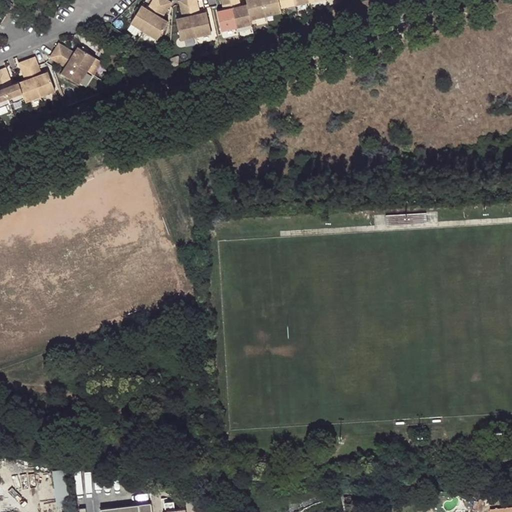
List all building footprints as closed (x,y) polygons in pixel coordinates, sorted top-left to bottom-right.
[(163,0),(153,0),(150,5),(158,9),(163,0)] [(163,0),(158,9),(165,14),(172,2),(169,0),(163,0)] [(188,0),(180,0),(183,13),(192,11),(188,0)] [(188,0),(192,11),(200,9),(198,0),(188,0)] [(267,15),(263,0),(247,0),(248,3),(252,18),(267,15)] [(281,7),(279,0),(263,0),(267,15),(282,11),(281,7)] [(248,3),(242,4),(233,6),(238,27),(253,23),(252,18),(248,3)] [(156,13),(148,8),(143,5),(132,23),(145,31),(156,13)] [(150,5),(148,8),(156,13),(158,9),(150,5)] [(238,27),(233,6),(224,8),(218,10),(223,30),(238,27)] [(212,33),(207,11),(201,12),(192,14),(197,36),(212,33)] [(157,39),(169,21),(163,17),(156,13),(145,31),(157,39)] [(192,14),(184,16),(177,18),(182,39),(197,36),(192,14)] [(53,51),(66,58),(70,51),(57,43),(53,51)] [(109,50),(103,46),(99,50),(106,55),(109,50)] [(73,53),(68,60),(86,71),(92,75),(101,62),(76,47),(73,53)] [(48,59),(61,66),(66,58),(53,51),(48,59)] [(26,58),(31,73),(39,69),(34,55),(26,58)] [(17,61),(23,76),(31,73),(26,58),(17,61)] [(68,60),(63,68),(60,74),(78,85),(86,71),(68,60)] [(0,67),(0,79),(1,84),(10,81),(5,66),(0,67)] [(54,90),(47,70),(40,73),(32,76),(39,95),(54,90)] [(32,76),(24,78),(17,81),(23,97),(25,101),(39,95),(32,76)] [(23,97),(17,81),(11,83),(2,87),(8,103),(23,97)] [(2,87),(0,87),(0,105),(8,103),(2,87)] [(65,468),(51,470),(56,507),(69,505),(65,468)] [(151,511),(150,503),(99,509),(99,511),(151,511)]
